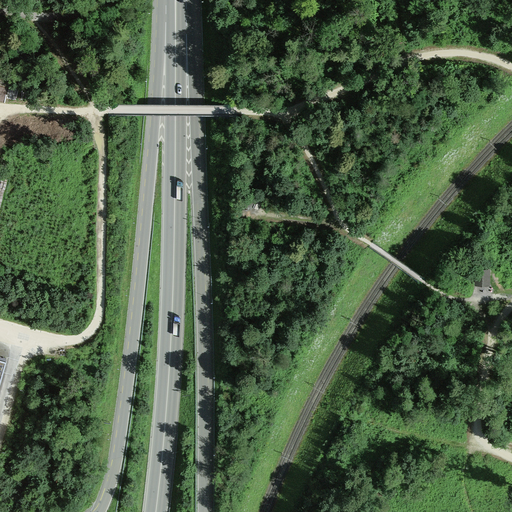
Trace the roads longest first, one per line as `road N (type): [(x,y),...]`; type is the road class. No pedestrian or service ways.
road 1 (tertiary): [(170,0),(119,438),(98,511)]
road 2 (tertiary): [(203,511),(199,205),(180,0)]
road 3 (motorway): [(175,0),(171,337),(155,511)]
road 4 (track): [(15,0),(74,65),(96,110),(100,315),(75,341),(0,323)]
road 5 (track): [(290,112),(0,109)]
road 6 (track): [(511,69),(486,55),(425,53),(290,112)]
road 7 (track): [(511,443),(427,438),(350,415)]
road 8 (track): [(511,304),(493,331),(474,442)]
road 9 (track): [(0,7),(83,15),(126,0)]
